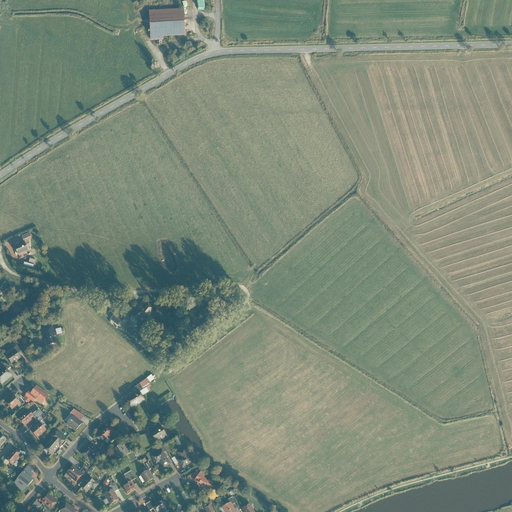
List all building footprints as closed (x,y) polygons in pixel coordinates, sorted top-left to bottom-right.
[(185,11),(151,13),(152,41),(164,40),(163,37),(186,37),(185,11)] [(29,251),(25,242),(15,246),(18,256),(29,251)] [(26,262),(25,266),(35,268),(37,260),(31,258),(30,263),(26,262)] [(145,308),(141,305),(132,316),(139,322),(143,316),(146,319),(154,308),(149,304),(145,308)] [(116,313),(110,320),(117,326),(123,320),(116,313)] [(54,328),(43,331),(44,339),(46,338),(48,346),(57,344),(55,336),(56,336),(54,328)] [(28,338),(22,339),(25,348),(31,346),(28,338)] [(16,350),(7,356),(12,364),(21,358),(16,350)] [(12,376),(5,368),(0,372),(0,382),(2,385),(12,376)] [(49,395),(37,386),(32,394),(29,392),(26,396),(25,396),(23,399),(29,404),(32,401),(34,402),(36,400),(43,404),(49,395)] [(140,391),(126,400),(132,409),(146,400),(140,391)] [(20,403),(15,397),(7,404),(13,410),(20,403)] [(34,417),(29,411),(19,420),(25,427),(33,420),(32,419),(34,417)] [(83,424),(74,416),(67,424),(76,432),(83,424)] [(47,431),(40,422),(30,430),(39,440),(40,440),(38,438),(47,431)] [(162,426),(150,433),(156,443),(168,437),(162,426)] [(113,433),(105,427),(97,437),(105,443),(113,433)] [(43,448),(53,456),(68,439),(58,431),(43,448)] [(91,444),(81,455),(87,460),(91,456),(96,459),(102,453),(91,444)] [(130,454),(124,444),(116,449),(122,459),(130,454)] [(193,463),(185,448),(177,453),(181,459),(178,460),(183,469),(193,463)] [(22,455),(14,449),(6,460),(14,466),(22,455)] [(163,450),(151,456),(156,464),(159,462),(163,468),(171,464),(163,450)] [(37,470),(29,465),(24,471),(32,477),(37,470)] [(83,474),(73,466),(66,474),(77,482),(83,474)] [(32,477),(24,471),(18,480),(27,487),(29,488),(35,480),(32,477)] [(149,471),(141,476),(146,484),(154,479),(149,471)] [(199,474),(195,472),(191,479),(198,484),(197,486),(204,490),(205,489),(210,492),(216,483),(210,479),(209,481),(207,480),(208,480),(205,478),(206,475),(201,472),(199,474)] [(99,485),(89,477),(80,486),(88,493),(92,488),(95,490),(99,485)] [(27,487),(18,480),(14,485),(24,492),(27,487)] [(137,490),(132,482),(123,486),(128,495),(137,490)] [(119,500),(113,490),(105,495),(111,505),(119,500)] [(58,501),(48,493),(42,502),(51,509),(58,501)] [(33,505),(38,510),(42,505),(37,500),(33,505)] [(164,500),(154,506),(157,511),(161,511),(163,511),(169,511),(171,511),(164,500)] [(78,511),(79,511),(66,502),(60,510),(63,511),(78,511)] [(236,511),(232,503),(223,508),(225,511),(236,511)]
